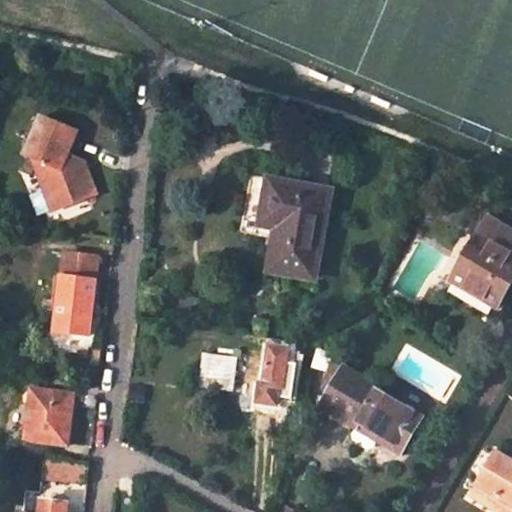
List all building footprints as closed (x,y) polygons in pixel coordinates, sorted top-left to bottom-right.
[(68,161),(79,136),(45,118),(29,154),(48,163),(57,189),(64,210),(101,197),(93,172),(87,175),(84,165),(68,161)] [(93,172),(90,163),(84,165),(87,175),(93,172)] [(449,184),(455,173),(444,167),(439,179),(449,184)] [(314,276),(330,190),(268,179),(260,220),(278,224),(270,267),(314,276)] [(52,192),(59,212),(64,210),(57,189),(52,192)] [(482,235),(480,234),(453,278),(500,305),(511,285),(511,230),(492,218),(482,235)] [(117,256),(119,240),(86,236),(84,253),(117,256)] [(90,336),(97,282),(96,282),(99,258),(67,254),(64,278),(61,301),(57,332),(90,336)] [(61,301),(64,278),(56,276),(53,300),(61,301)] [(264,335),(266,322),(250,321),(249,333),(264,335)] [(272,336),(266,382),(261,382),(260,402),(280,404),(281,394),(281,384),(293,385),(300,339),(272,336)] [(235,357),(203,353),(200,384),(231,389),(235,357)] [(403,446),(421,416),(378,390),(379,386),(344,365),(322,404),(357,425),(362,416),(377,424),(374,429),(403,446)] [(68,444),(74,395),(75,385),(35,380),(33,390),(27,439),(68,444)] [(281,384),(281,394),(291,395),(293,385),(281,384)] [(400,452),(403,446),(374,429),(377,424),(362,416),(357,425),(400,452)] [(511,461),(497,452),(480,479),(498,490),(492,501),(510,511),(511,511),(511,510),(511,461)] [(92,463),(61,459),(59,479),(90,484),(92,463)] [(498,490),(480,479),(473,490),(492,501),(498,490)] [(68,511),(69,503),(44,500),(42,511),(68,511)]
